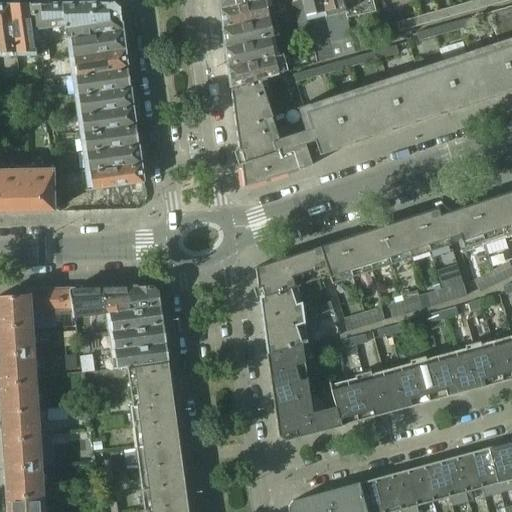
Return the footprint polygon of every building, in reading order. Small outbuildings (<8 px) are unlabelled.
[(217,0),(219,10),(257,0),(217,0)] [(268,17),(264,0),(257,0),(219,10),(221,29),(268,17)] [(300,0),(284,0),(288,13),(294,11),(303,9),(300,0)] [(324,12),(320,0),(300,0),(303,9),(305,16),(324,12)] [(351,41),(345,17),(340,0),(320,0),(324,12),(330,39),(335,58),(354,52),(351,41)] [(377,10),(375,0),(340,0),(345,17),(377,10)] [(454,16),(503,3),(501,0),(478,0),(451,8),(454,16)] [(89,3),(60,4),(65,30),(66,38),(71,37),(93,34),(89,3)] [(112,3),(89,3),(93,34),(122,30),(118,8),(112,3)] [(60,4),(29,5),(34,34),(65,30),(60,4)] [(16,55),(9,5),(0,5),(0,56),(10,56),(16,55)] [(34,34),(29,5),(9,5),(16,55),(29,55),(37,55),(37,52),(40,51),(39,42),(35,42),(34,34)] [(511,6),(438,27),(440,35),(490,21),(499,49),(304,112),(309,129),(318,154),(318,156),(511,92),(511,6)] [(405,30),(454,16),(451,8),(403,21),(405,30)] [(303,9),(294,11),(297,30),(299,29),(307,27),(305,16),(303,9)] [(273,36),(268,17),(221,29),(224,47),(269,37),(273,36)] [(405,30),(403,21),(395,23),(398,32),(405,30)] [(307,27),(299,29),(303,49),(312,46),(311,43),(307,27)] [(440,35),(438,27),(415,34),(417,41),(440,35)] [(122,30),(93,34),(71,37),(74,56),(124,49),(122,30)] [(274,56),(269,37),(224,47),(226,67),(274,56)] [(330,39),(311,43),(312,46),(316,63),(335,58),(330,39)] [(358,39),(351,41),(354,52),(361,51),(358,39)] [(312,46),(303,49),(307,66),(316,63),(312,46)] [(344,69),(393,55),(391,47),(341,61),(344,69)] [(124,49),(74,56),(77,76),(127,69),(124,49)] [(278,75),(274,56),(226,67),(230,89),(230,90),(260,82),(266,80),(265,79),(278,75)] [(294,83),(344,69),(341,61),(292,75),(294,83)] [(127,69),(77,76),(79,94),(129,87),(127,69)] [(52,79),(43,80),(44,93),(54,92),(52,79)] [(0,93),(14,92),(12,80),(0,81),(0,93)] [(311,166),(308,157),(318,154),(309,129),(272,142),(265,120),(271,117),(260,82),(230,90),(238,152),(239,151),(241,164),(240,164),(243,188),(311,166)] [(129,87),(79,94),(82,113),(132,106),(129,87)] [(132,106),(82,113),(85,132),(134,125),(132,106)] [(134,125),(85,132),(88,150),(137,143),(134,125)] [(137,143),(88,150),(90,169),(140,162),(137,143)] [(140,162),(90,169),(93,188),(142,181),(140,162)] [(52,170),(0,171),(0,211),(53,211),(52,170)] [(463,249),(511,232),(511,191),(439,215),(437,208),(379,227),(391,264),(449,245),(447,239),(458,235),(463,249)] [(391,264),(379,227),(254,268),(257,288),(261,287),(263,295),(299,286),(328,276),(331,284),(391,264)] [(479,292),(511,275),(511,271),(508,263),(473,281),(479,292)] [(466,296),(462,284),(460,277),(439,283),(441,290),(424,295),(428,307),(466,296)] [(511,292),(511,284),(502,287),(504,295),(511,292)] [(151,286),(100,288),(104,314),(108,313),(159,307),(157,292),(151,286)] [(303,317),(299,286),(263,295),(258,297),(262,328),(303,317)] [(104,314),(100,288),(68,290),(71,313),(74,336),(86,334),(84,316),(104,314)] [(51,322),(50,290),(28,291),(28,296),(29,296),(30,323),(51,322)] [(71,313),(68,290),(50,290),(51,322),(69,322),(68,314),(71,313)] [(0,350),(32,348),(30,323),(29,296),(28,296),(0,297),(0,350)] [(497,304),(495,296),(467,304),(469,312),(481,309),(483,317),(493,315),(492,309),(490,309),(490,306),(497,304)] [(421,309),(417,297),(387,306),(391,318),(421,309)] [(332,310),(329,302),(306,309),(309,317),(332,310)] [(159,307),(108,313),(111,331),(162,325),(159,307)] [(384,321),(380,308),(343,319),(346,332),(384,321)] [(457,316),(455,308),(431,315),(433,322),(457,316)] [(306,343),(303,317),(262,328),(266,354),(301,345),(306,343)] [(164,343),(162,325),(111,331),(113,349),(164,343)] [(402,332),(400,325),(376,331),(378,339),(402,332)] [(88,346),(86,334),(74,336),(77,354),(86,353),(89,352),(88,346)] [(366,343),(364,335),(340,342),(342,350),(366,343)] [(381,414),(511,378),(511,335),(480,345),(479,342),(464,346),(464,349),(425,359),(424,357),(416,359),(409,361),(409,364),(370,374),(381,414)] [(167,361),(164,343),(113,349),(116,367),(167,361)] [(309,400),(301,345),(266,354),(273,405),(309,400)] [(324,360),(335,357),(332,346),(313,350),(318,373),(326,371),(324,360)] [(32,348),(0,350),(0,403),(0,407),(36,405),(32,348)] [(170,383),(167,363),(167,361),(116,367),(116,369),(126,368),(129,388),(170,383)] [(381,414),(370,374),(369,372),(354,376),(354,379),(365,418),(381,414)] [(365,418),(354,379),(344,381),(355,421),(365,418)] [(332,404),(326,380),(318,382),(325,407),(332,404)] [(355,421),(344,381),(328,386),(334,408),(339,426),(345,425),(345,424),(355,421)] [(175,417),(170,383),(129,388),(131,406),(129,406),(131,423),(175,417)] [(339,426),(334,408),(311,414),(309,400),(273,405),(277,437),(285,441),(339,426)] [(36,405),(0,407),(4,466),(40,463),(36,405)] [(181,467),(175,417),(131,423),(138,473),(181,467)] [(100,442),(93,443),(93,451),(101,450),(100,442)] [(511,442),(503,444),(511,476),(511,442)] [(511,489),(511,476),(503,444),(487,449),(500,493),(511,489)] [(500,493),(487,449),(471,453),(481,488),(483,498),(500,493)] [(481,488),(471,453),(455,458),(464,493),(481,488)] [(464,493),(455,458),(438,462),(448,497),(449,497),(451,507),(467,503),(464,493)] [(102,461),(104,474),(112,472),(110,460),(102,461)] [(448,497),(438,462),(422,466),(432,502),(448,497)] [(42,511),(40,463),(4,466),(7,511),(42,511)] [(432,502),(422,466),(406,471),(415,506),(432,502)] [(163,511),(187,510),(181,467),(138,473),(143,511),(163,511)] [(416,511),(415,506),(406,471),(390,475),(399,510),(399,511),(416,511)] [(112,472),(104,474),(106,486),(114,485),(112,472)] [(393,511),(399,510),(390,475),(373,480),(381,511),(393,511)] [(381,511),(373,480),(358,484),(357,483),(356,484),(363,511),(381,511)] [(363,511),(356,484),(340,488),(346,511),(363,511)] [(346,511),(340,488),(325,492),(329,511),(346,511)] [(291,501),(287,508),(287,511),(329,511),(325,492),(291,501)] [(108,503),(109,511),(117,511),(116,502),(108,503)]
